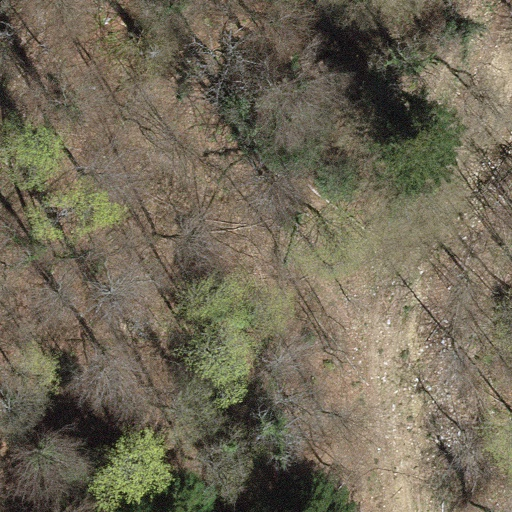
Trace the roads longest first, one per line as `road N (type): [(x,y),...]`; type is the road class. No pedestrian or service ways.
road 1 (trunk): [(46,0),(207,208),(479,511)]
road 2 (track): [(406,511),(397,396),(436,195),(511,70)]
